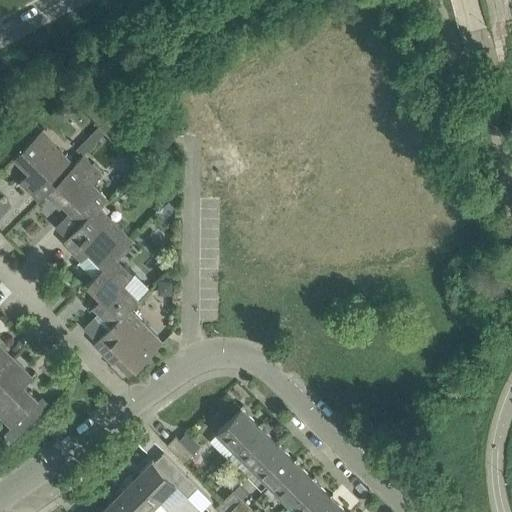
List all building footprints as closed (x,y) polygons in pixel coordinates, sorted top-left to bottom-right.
[(267,48),(207,77),(246,157),(270,163),(236,179),(247,202),(267,242),(354,263),(371,255),(389,259),(423,243),(426,230),(431,228),(449,232),(476,219),(453,171),(433,166),(419,136),(415,136),(368,158),(316,146),(315,146),(296,106),(295,108),(267,48)] [(73,162),(55,145),(41,130),(14,157),(29,172),(16,184),(17,185),(23,179),(25,182),(23,184),(39,200),(44,194),(67,172),(65,170),(73,162)] [(80,223),(90,214),(100,204),(109,195),(94,181),(103,172),(83,152),(73,162),(65,170),(67,172),(44,194),(59,209),(65,203),(68,206),(65,208),(80,223)] [(80,223),(62,241),(78,257),(80,254),(83,257),(78,263),(78,264),(79,263),(93,277),(104,266),(114,257),(132,239),(112,219),(104,227),(90,214),(80,223)] [(111,325),(121,317),(139,299),(124,284),(133,276),(114,257),(104,266),(93,277),(87,283),(102,298),(89,310),(90,311),(95,305),(98,308),(96,310),(111,325)] [(144,322),(135,331),(121,317),(111,325),(93,343),(109,358),(111,356),(114,359),(108,365),(109,366),(114,360),(129,375),(163,341),(144,322)] [(0,370),(14,357),(0,343),(0,370)] [(38,400),(24,385),(36,373),(35,372),(29,378),(27,375),(29,372),(14,357),(0,370),(0,398),(0,399),(0,415),(11,426),(4,433),(13,442),(42,413),(34,404),(38,400)] [(236,449),(259,425),(242,408),(244,405),(243,404),(217,430),(236,449)] [(253,467),(277,443),(259,425),(236,449),(253,467)] [(194,453),(179,439),(176,435),(167,444),(185,462),(194,453)] [(271,484),(295,461),(277,443),(253,467),(271,484)] [(134,477),(158,500),(176,482),(153,458),(134,477)] [(289,502),(313,478),(295,461),(271,484),(289,502)] [(133,511),(146,511),(158,500),(134,477),(116,495),(133,511)] [(299,511),(315,511),(331,496),(313,478),(289,502),(299,511)] [(239,484),(233,489),(241,497),(242,498),(248,492),(247,491),(239,484)] [(219,511),(225,511),(241,497),(233,489),(215,508),(219,511)] [(133,511),(116,495),(99,511),(133,511)] [(346,511),(331,496),(315,511),(346,511)] [(243,511),(250,506),(242,498),(241,497),(225,511),(243,511)]
